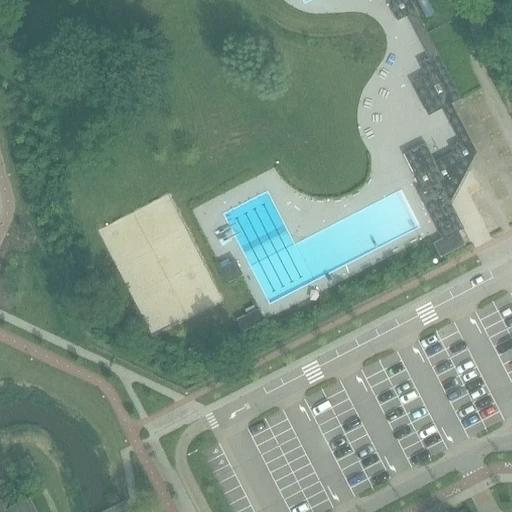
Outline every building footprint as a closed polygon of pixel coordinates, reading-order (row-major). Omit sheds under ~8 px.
[(317,0),(297,10),(310,36),(331,25),(319,0),(317,0)] [(461,100),(461,99),(410,0),(392,0),(388,2),(397,22),(408,16),(430,59),(420,65),(460,144),(451,149),(461,169),(467,172),(477,153),(452,105),(461,100)] [(417,67),(396,76),(405,99),(427,90),(417,67)] [(425,144),(404,155),(422,189),(417,191),(438,232),(442,240),(433,244),(441,259),(466,246),(459,232),(464,230),(450,203),(447,196),(447,195),(439,182),(444,180),(439,171),(425,144)] [(266,161),(272,174),(283,169),(277,156),(266,161)] [(102,222),(157,197),(140,160),(86,184),(102,222)] [(259,310),(237,321),(243,333),(265,321),(259,310)] [(36,511),(29,499),(8,510),(0,493),(0,511),(36,511)]
